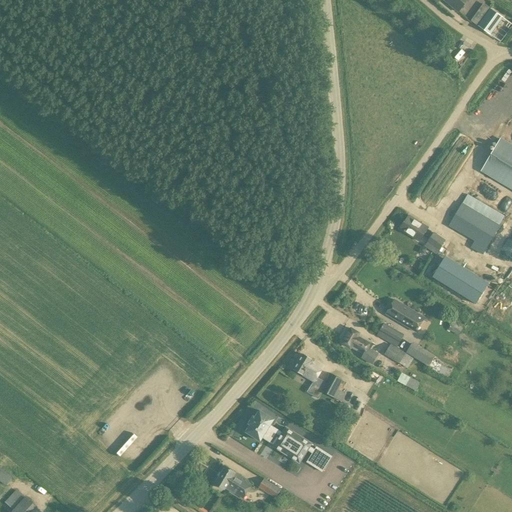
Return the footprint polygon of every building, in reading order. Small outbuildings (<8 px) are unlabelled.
[(444,0),(458,11),(467,0),(444,0)] [(488,36),(500,20),(488,11),(476,28),(488,36)] [(465,135),(418,203),(431,213),(478,144),(465,135)] [(479,174),(511,193),(511,147),(500,140),(479,174)] [(467,194),(448,226),(475,242),(471,248),(482,254),(486,248),(504,216),(467,194)] [(401,229),(420,242),(428,228),(409,216),(401,229)] [(444,241),(433,234),(424,247),(436,254),(444,241)] [(511,239),(507,240),(502,248),(506,257),(511,257),(511,239)] [(479,305),(492,283),(447,256),(434,277),(479,305)] [(433,278),(441,264),(434,259),(425,273),(433,278)] [(385,314),(408,327),(416,332),(425,317),(416,313),(394,300),(385,314)] [(458,336),(463,326),(453,320),(448,330),(458,336)] [(376,336),(390,344),(397,348),(404,335),(383,323),(376,336)] [(370,350),(373,344),(371,343),(371,342),(358,334),(359,333),(350,328),(341,343),(351,348),(364,355),(362,358),(372,364),(378,354),(370,350)] [(408,349),(406,353),(414,358),(429,367),(435,355),(413,342),(408,349)] [(407,368),(414,358),(406,353),(397,348),(390,344),(384,355),(399,364),(400,363),(407,368)] [(346,394),(337,389),(342,380),(330,373),(325,383),(317,378),(323,367),(312,360),(312,359),(302,354),(293,369),(314,382),(312,385),(321,390),(321,391),(341,402),(346,394)] [(420,383),(410,377),(406,386),(415,391),(420,383)] [(251,424),(246,431),(261,440),(264,436),(276,444),(274,447),(297,462),(305,448),(310,451),(304,462),(323,473),(332,455),(313,444),(312,447),(307,444),(309,441),(285,427),(283,431),(270,423),(274,418),(260,409),(256,416),(253,415),(249,422),(251,424)] [(131,462),(147,441),(135,433),(136,432),(123,422),(118,428),(115,425),(122,416),(115,411),(97,436),(131,462)] [(12,477),(10,476),(4,471),(6,468),(9,464),(2,459),(0,461),(0,482),(5,486),(12,477)] [(252,484),(235,473),(225,466),(215,484),(225,490),(225,488),(243,499),(252,484)] [(264,479),(258,487),(275,498),(281,489),(264,479)] [(30,511),(35,506),(24,496),(10,511),(30,511)]
